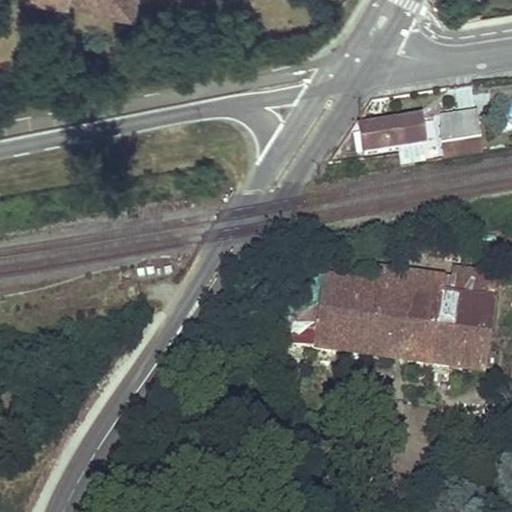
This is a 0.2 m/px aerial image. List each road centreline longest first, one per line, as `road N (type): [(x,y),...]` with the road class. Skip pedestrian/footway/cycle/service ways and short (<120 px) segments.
road 1 (tertiary): [(120,415),(216,297),(381,47)]
road 2 (tertiary): [(262,181),(120,415)]
road 3 (tertiary): [(0,151),(234,105)]
road 4 (tertiary): [(381,47),(428,61),(511,53)]
